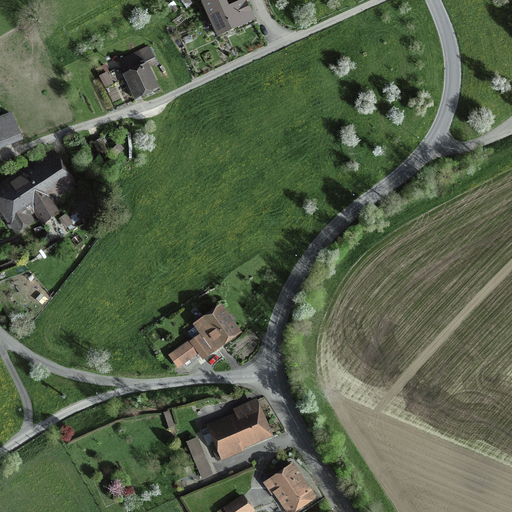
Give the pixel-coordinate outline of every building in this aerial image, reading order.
[(227,10),(222,0),(210,0),(203,3),(218,35),(244,24),(243,22),(252,18),(253,20),(253,19),(245,1),(227,10)] [(138,94),(153,87),(145,69),(148,68),(147,67),(155,63),(147,47),(121,60),(138,94)] [(0,142),(20,135),(11,114),(0,118),(0,142)] [(99,154),(106,151),(101,139),(94,142),(99,154)] [(66,203),(77,192),(53,156),(0,191),(0,201),(17,228),(28,220),(23,213),(33,206),(44,222),(57,213),(51,204),(53,203),(57,209),(66,203)] [(202,355),(237,331),(220,309),(197,326),(204,336),(194,343),(202,355)] [(266,433),(252,402),(235,410),(239,420),(220,428),(218,423),(210,426),(212,432),(214,431),(218,441),(211,444),(216,454),(266,433)] [(169,427),(174,425),(169,411),(163,413),(169,427)] [(203,477),(212,473),(197,438),(188,442),(203,477)] [(297,471),(293,465),(288,468),(287,467),(274,476),(275,477),(266,483),(273,493),(282,487),(287,495),(280,500),(288,511),(313,495),(307,486),(302,489),(292,474),(297,471)] [(228,511),(249,511),(252,510),(243,497),(226,508),(228,511)]
